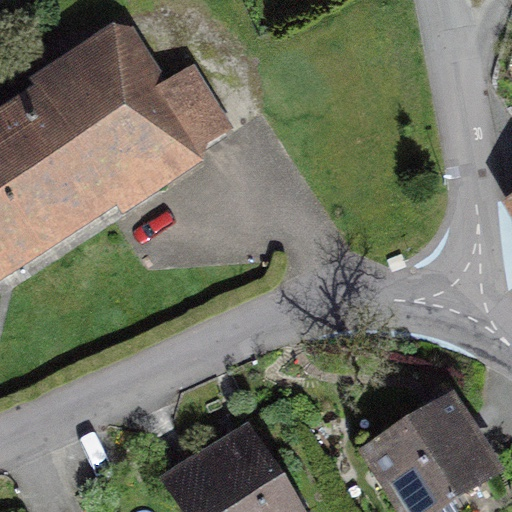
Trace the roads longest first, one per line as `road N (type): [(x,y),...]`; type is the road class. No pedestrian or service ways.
road 1 (residential): [(454,312),(393,302),(295,314),(0,441)]
road 2 (residential): [(454,312),(476,252),(477,224),(441,0)]
